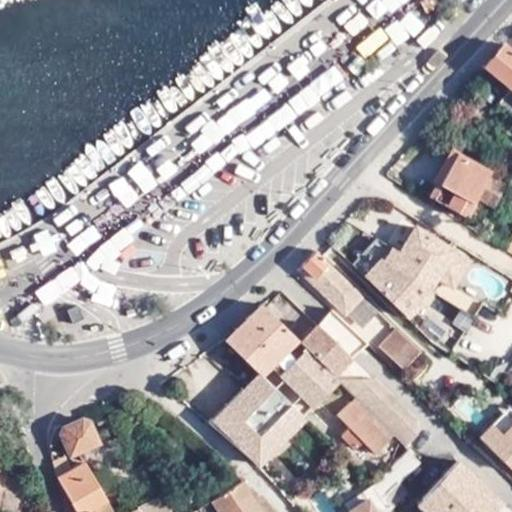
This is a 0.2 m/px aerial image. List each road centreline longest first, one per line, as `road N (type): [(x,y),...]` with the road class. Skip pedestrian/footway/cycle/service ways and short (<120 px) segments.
road 1 (secondary): [(506,0),(204,309),(140,345),(31,359)]
road 2 (unclassified): [(31,359),(54,511)]
